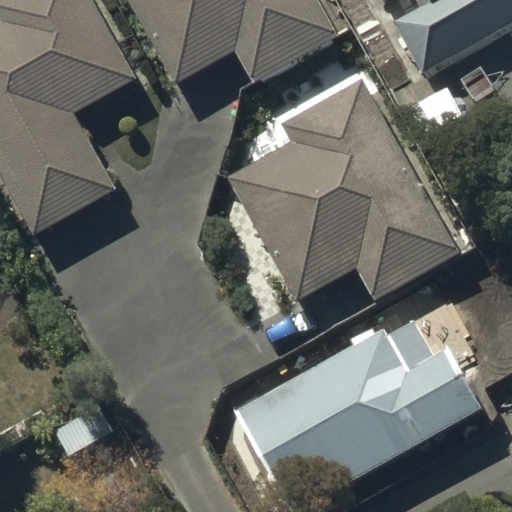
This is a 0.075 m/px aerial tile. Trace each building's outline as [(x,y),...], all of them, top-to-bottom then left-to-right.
[(125,81),(80,0),(14,0),(0,8),(0,22),(3,29),(0,30),(0,162),(36,228),(105,190),(64,115),(125,81)] [(323,32),(305,0),(133,0),(175,74),(236,41),(253,70),(323,32)] [(511,0),(417,0),(424,13),(399,27),(422,69),(511,20),(511,0)] [(446,246),(363,93),(291,132),(300,149),(235,184),(296,296),(358,262),(371,286),(446,246)] [(435,375),(411,332),(246,422),(295,511),(475,412),(469,401),(450,367),(435,375)] [(93,382),(47,403),(71,455),(117,434),(93,382)]
